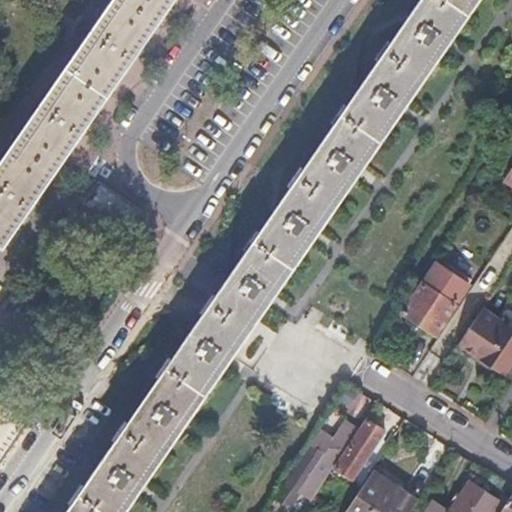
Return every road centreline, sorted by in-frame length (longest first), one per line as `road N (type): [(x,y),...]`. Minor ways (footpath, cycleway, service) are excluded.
road 1 (residential): [(0,504),(191,218)]
road 2 (residential): [(214,0),(108,158),(191,218)]
road 3 (residential): [(191,218),(346,0)]
road 4 (residential): [(511,465),(366,372)]
